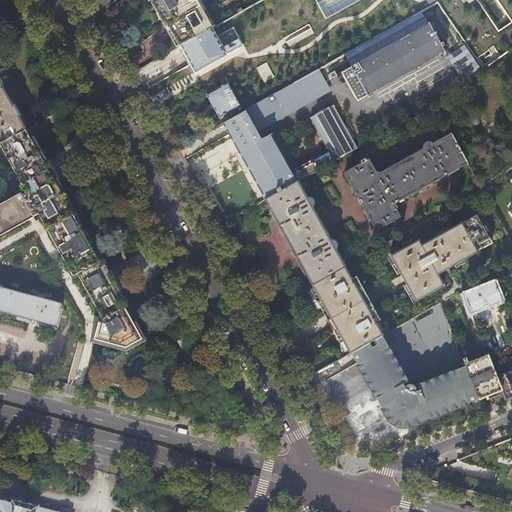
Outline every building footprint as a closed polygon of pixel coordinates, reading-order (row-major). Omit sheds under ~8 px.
[(179,46),(213,28),(199,3),(203,0),(153,0),(167,23),(167,24),(179,46)] [(367,97),(367,96),(445,52),(443,47),(445,46),(443,43),(441,44),(438,38),(440,37),(437,32),(435,33),(430,25),(352,68),(342,74),(357,102),(367,97)] [(511,28),(473,54),(480,66),(511,45),(511,28)] [(460,81),(478,68),(460,44),(442,57),(460,81)] [(325,82),(317,70),(243,111),(223,123),(227,130),(229,135),(233,141),(239,138),(241,142),(258,133),(258,132),(281,119),(279,117),(284,114),(286,117),(304,107),(302,104),(307,101),(309,104),(327,94),(322,84),(325,82)] [(8,140),(26,130),(12,106),(0,83),(0,127),(1,128),(8,140)] [(219,118),(240,106),(228,83),(207,94),(213,105),(219,118)] [(319,170),(362,146),(360,142),(355,144),(334,106),(329,108),(315,116),(311,118),(329,152),(314,160),(319,170)] [(475,115),(469,118),(475,127),(480,123),(475,115)] [(50,174),(26,130),(8,140),(0,144),(13,168),(12,168),(14,170),(27,192),(22,195),(21,193),(0,205),(0,237),(35,218),(34,217),(39,215),(59,251),(59,252),(60,254),(61,254),(66,264),(74,277),(78,274),(83,283),(83,284),(84,287),(85,287),(103,320),(103,323),(100,323),(95,340),(126,348),(142,339),(115,290),(109,280),(54,181),(50,174)] [(239,138),(233,141),(240,152),(239,152),(252,176),(265,200),(298,181),(272,134),(262,140),(258,133),(241,142),(239,138)] [(467,163),(451,135),(433,145),(432,143),(431,143),(430,143),(429,142),(428,142),(427,143),(426,143),(425,144),(424,145),(424,146),(423,146),(423,147),(423,148),(424,149),(424,150),(379,175),(379,174),(378,174),(378,173),(377,173),(376,173),(369,160),(368,161),(366,158),(361,161),(362,164),(345,173),(377,230),(400,217),(393,204),(467,163)] [(490,139),(485,142),(491,150),(496,147),(490,139)] [(307,198),(298,181),(265,200),(292,249),(312,285),(345,267),(336,249),(337,249),(337,248),(338,246),(338,245),(338,243),(337,242),(336,241),(336,240),(334,240),(333,239),(331,240),(330,240),(312,208),(314,206),(315,204),(315,203),(314,201),(313,199),(312,198),(310,198),(308,198),(307,198)] [(483,227),(477,216),(422,246),(419,240),(391,256),(416,302),(444,286),(438,274),(456,265),(456,264),(492,244),(489,237),(490,236),(488,233),(487,233),(486,232),(488,232),(485,226),(483,227)] [(352,279),(345,267),(312,285),(327,313),(334,326),(335,326),(350,353),(351,353),(381,336),(383,335),(376,322),(380,320),(372,305),(372,304),(365,292),(356,277),(352,279)] [(113,278),(109,280),(115,290),(119,288),(116,283),(113,278)] [(495,283),(464,295),(471,313),(502,301),(495,283)] [(0,314),(25,321),(29,322),(38,325),(56,329),(57,327),(57,326),(63,305),(0,288),(0,314)] [(433,313),(431,308),(415,317),(417,322),(433,313)] [(381,336),(351,353),(355,360),(357,364),(359,363),(363,371),(364,371),(369,380),(385,410),(388,413),(391,415),(394,416),(406,420),(412,422),(415,421),(419,421),(457,405),(458,406),(467,402),(468,404),(479,400),(466,368),(445,376),(446,378),(430,384),(430,382),(418,387),(419,390),(417,391),(416,389),(414,386),(409,384),(407,385),(404,387),(403,384),(406,383),(381,336)] [(466,358),(463,360),(466,368),(479,400),(479,401),(484,399),(496,394),(502,391),(497,377),(488,355),(468,363),(466,358)] [(502,391),(506,400),(511,397),(511,370),(497,377),(502,391)] [(511,438),(499,443),(507,445),(506,449),(511,450),(511,438)] [(493,482),(496,473),(479,468),(477,477),(493,482)] [(71,511),(72,510),(62,507),(61,511),(59,511),(39,506),(39,505),(25,501),(12,498),(12,501),(0,497),(0,511),(71,511)]
